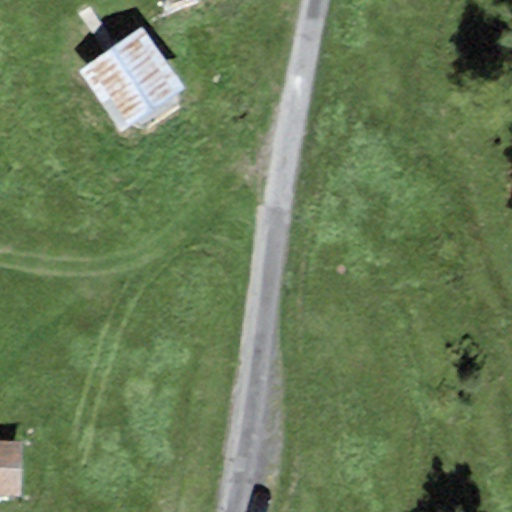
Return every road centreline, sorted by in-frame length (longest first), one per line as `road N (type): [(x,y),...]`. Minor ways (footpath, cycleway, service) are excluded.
road 1 (track): [(281,165),(162,180),(70,143),(35,76),(48,6),(58,0)]
road 2 (track): [(232,511),(277,182)]
road 3 (track): [(277,182),(148,255),(0,251)]
road 4 (track): [(277,182),(318,0)]
